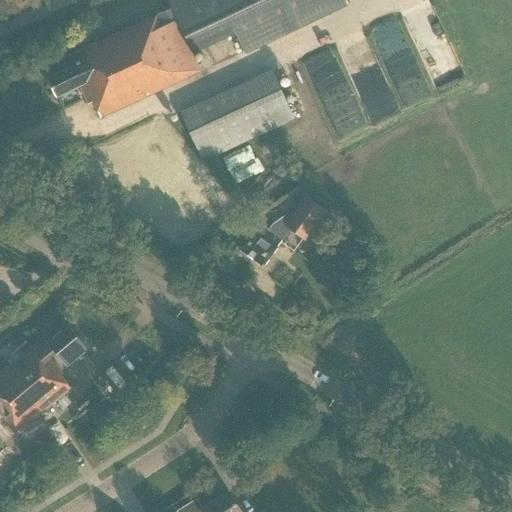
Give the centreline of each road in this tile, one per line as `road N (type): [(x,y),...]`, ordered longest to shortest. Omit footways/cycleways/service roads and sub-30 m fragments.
road 1 (tertiary): [(260,350),(0,193)]
road 2 (tertiary): [(511,498),(260,350)]
road 3 (unclassified): [(78,511),(192,438),(260,350)]
